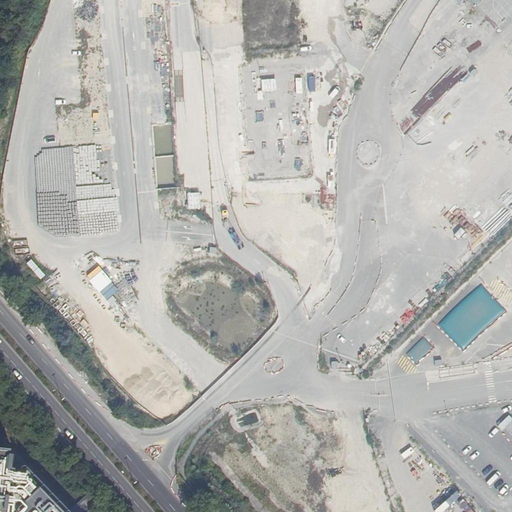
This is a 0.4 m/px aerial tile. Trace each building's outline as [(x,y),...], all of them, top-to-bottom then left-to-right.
[(426,46),(444,66),(482,30),(464,11),(426,46)] [(112,126),(56,131),(66,237),(119,232),(113,161),(114,161),(113,149),(120,148),(119,140),(133,139),(133,146),(136,146),(138,166),(149,165),(148,155),(155,155),(155,150),(167,149),(166,141),(168,141),(167,130),(154,132),(151,106),(132,108),(133,120),(111,122),(112,126)] [(473,134),(457,149),(466,160),(483,145),(473,134)] [(200,208),(199,192),(185,192),(185,209),(200,208)] [(475,218),(482,207),(471,200),(464,210),(475,218)] [(415,363),(433,346),(423,336),(405,352),(415,363)] [(511,418),(511,420),(506,415),(497,426),(511,439),(511,418)]
